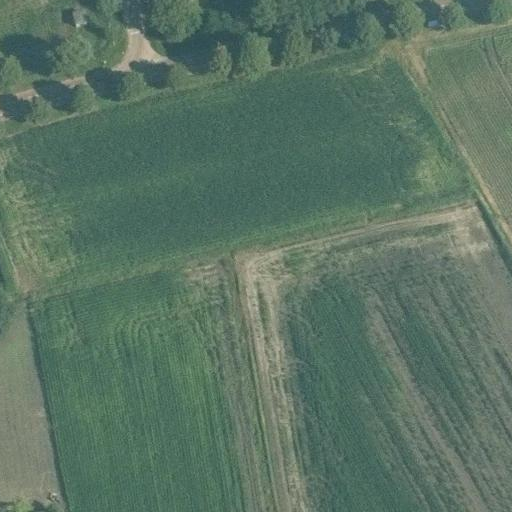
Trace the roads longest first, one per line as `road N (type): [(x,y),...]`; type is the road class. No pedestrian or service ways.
road 1 (tertiary): [(145,72),(489,0)]
road 2 (tertiary): [(0,110),(145,72)]
